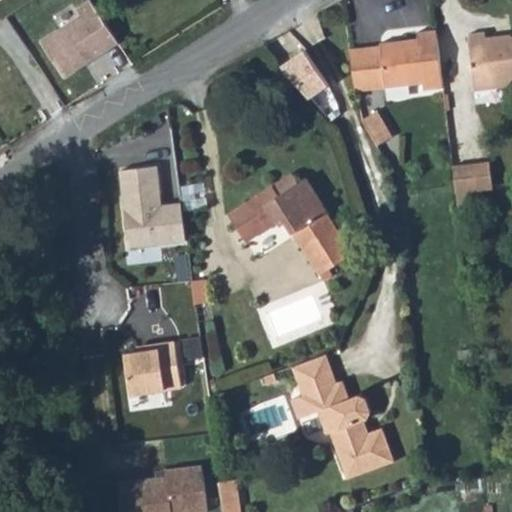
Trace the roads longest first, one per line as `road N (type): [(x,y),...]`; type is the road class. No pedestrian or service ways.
road 1 (unknown): [(276,5),(321,52),(378,191),(388,287),(373,367)]
road 2 (residential): [(0,184),(283,0)]
road 3 (unknown): [(444,0),(461,147)]
